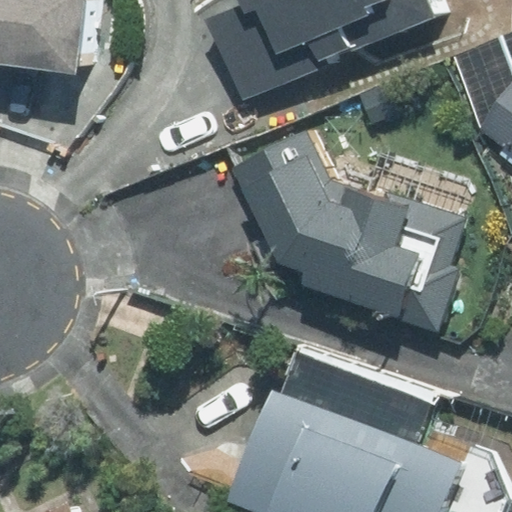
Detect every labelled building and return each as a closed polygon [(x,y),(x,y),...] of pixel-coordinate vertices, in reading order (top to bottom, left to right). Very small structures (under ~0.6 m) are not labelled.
[(0,0),(0,72),(19,75),(20,62),(108,67),(113,0),(0,0)] [(264,0),(265,2),(227,15),(257,102),(323,79),(320,72),(462,14),(455,0),(264,0)] [(511,97),(490,125),(511,143),(511,97)] [(318,130),(244,167),(310,274),(341,293),(406,309),(430,314),(444,252),(421,247),(431,203),(365,187),(359,212),(318,130)] [(463,511),(485,456),(429,434),(443,396),(349,360),(335,399),(283,379),(240,492),(293,511),(463,511)] [(93,511),(84,492),(41,511),(93,511)]
